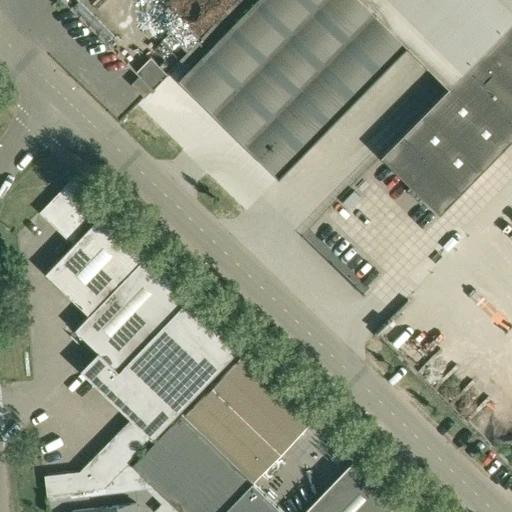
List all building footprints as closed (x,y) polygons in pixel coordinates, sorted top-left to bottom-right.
[(449,84),(382,153),(413,184),(408,188),(421,201),(426,197),(440,211),(511,137),(511,0),(256,0),(181,78),(279,174),(407,43),(449,84)] [(138,72),(155,88),(169,74),(152,57),(138,72)] [(139,75),(131,84),(145,97),(153,89),(139,75)] [(43,211),(76,242),(104,213),(71,182),(43,211)] [(172,279),(161,268),(104,213),(76,242),(47,272),(90,314),(76,329),(100,351),(82,369),(132,417),(80,470),(48,474),(45,474),(48,494),(50,493),(104,487),(154,437),(171,419),(241,346),(172,279)] [(293,511),(295,511),(258,476),(310,421),(242,356),(137,465),(186,511),(293,511)] [(386,511),(399,499),(356,457),(303,511),(386,511)] [(118,475),(120,491),(157,486),(131,461),(118,475)] [(137,511),(137,503),(74,511),(73,511),(137,511)]
